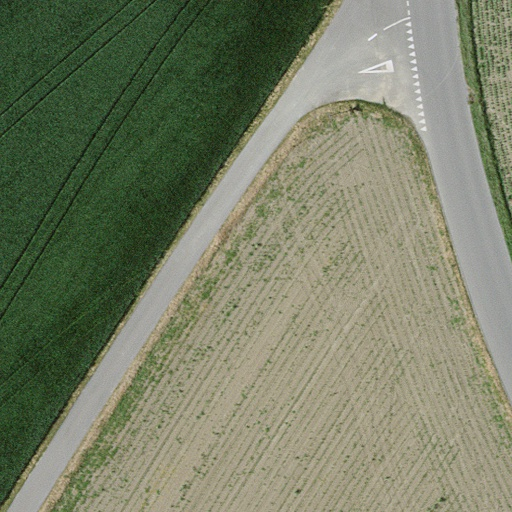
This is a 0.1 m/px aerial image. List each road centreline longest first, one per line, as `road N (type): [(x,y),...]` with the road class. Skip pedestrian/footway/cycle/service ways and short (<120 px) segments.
road 1 (track): [(433,11),(346,51),(314,80),(30,511)]
road 2 (tertiary): [(432,0),(454,148),(511,338)]
